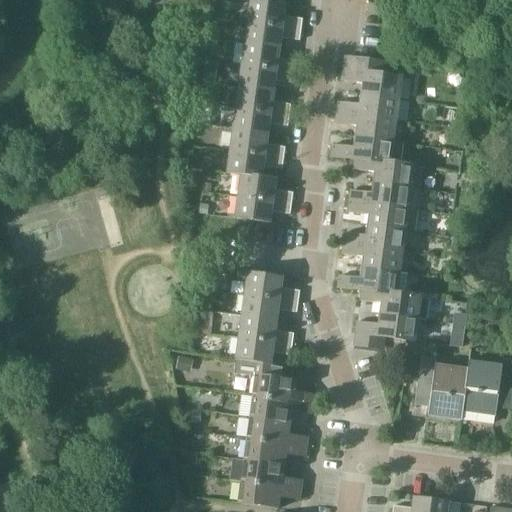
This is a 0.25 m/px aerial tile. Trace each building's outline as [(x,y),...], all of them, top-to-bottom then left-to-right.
[(249,0),(246,22),(300,30),(301,19),(283,17),(285,5),(249,0)] [(246,22),(243,44),(279,49),(280,38),(298,40),(300,30),(246,22)] [(243,44),(241,65),(294,72),(296,62),(277,59),(279,49),(243,44)] [(361,83),(359,94),(397,100),(400,77),(386,75),(387,63),(344,57),(341,80),(361,83)] [(241,65),(238,85),(273,91),(274,80),(293,83),(294,72),(241,65)] [(238,85),(235,108),(289,115),(290,104),(271,102),(273,91),(238,85)] [(338,102),(336,113),(394,121),(397,100),(359,94),(358,105),(338,102)] [(235,108),(232,129),(267,134),(268,123),(287,126),(289,115),(235,108)] [(354,126),(353,137),(391,142),(394,121),(336,113),(335,123),(354,126)] [(232,129),(229,150),(282,158),(284,148),(267,145),(267,134),(232,129)] [(330,156),(354,159),(354,158),(388,163),(389,162),(399,164),(402,144),(391,142),(353,137),(352,147),(332,144),(330,156)] [(226,172),(239,174),(261,176),(262,166),(281,169),(282,158),(229,150),(226,172)] [(371,172),(370,183),(420,189),(423,167),(412,165),(399,164),(389,162),(388,163),(354,158),(354,159),(352,170),(371,172)] [(239,174),(236,195),(290,203),(292,192),(273,190),(275,178),(261,176),(239,174)] [(349,191),(348,201),(417,211),(420,189),(370,183),(368,193),(349,191)] [(290,203),(236,195),(233,218),(268,223),(270,211),(289,213),(290,203)] [(366,214),(364,225),(403,230),(403,231),(413,232),(417,211),(348,201),(346,212),(366,214)] [(343,233),(341,244),(400,252),(403,231),(403,230),(364,225),(363,236),(343,233)] [(360,257),(358,268),(397,273),(400,252),(341,244),(340,254),(360,257)] [(336,286),(360,290),(404,295),(407,274),(397,273),(358,268),(357,278),(337,276),(336,286)] [(246,272),(243,294),(297,301),(298,290),(280,288),(281,276),(246,272)] [(378,303),(377,314),(415,319),(418,296),(404,295),(360,290),(359,300),(378,303)] [(243,294),(240,316),(275,320),(277,309),(296,312),(297,301),(243,294)] [(415,319),(377,314),(375,324),(356,321),(353,344),(380,348),(382,336),(412,341),(415,319)] [(240,316),(237,337),(291,345),(292,333),(274,331),(275,320),(240,316)] [(234,359),(255,362),(269,364),(270,352),(289,355),(291,345),(237,337),(234,359)] [(461,411),(466,372),(434,368),(435,358),(420,356),(416,382),(430,384),(426,415),(460,419),(461,411)] [(467,365),(466,372),(461,411),(493,416),(497,385),(511,387),(511,385),(511,360),(500,359),(499,369),(467,365)] [(255,362),(251,396),(310,404),(312,394),(291,391),(293,379),(282,378),(284,366),(269,364),(255,362)] [(251,396),(248,417),(287,422),(289,411),(309,414),(310,404),(251,396)] [(248,417),(245,439),(304,447),(306,437),(286,434),(287,422),(248,417)] [(245,439),(242,460),(281,466),(283,454),(303,457),(304,447),(245,439)] [(229,480),(239,482),(239,481),(299,489),(300,480),(280,477),(281,466),(242,460),(232,459),(229,480)] [(239,481),(239,482),(236,503),(276,508),(277,497),(297,499),(299,489),(239,481)] [(391,506),(390,511),(445,511),(447,501),(412,496),(411,506),(391,506)]
